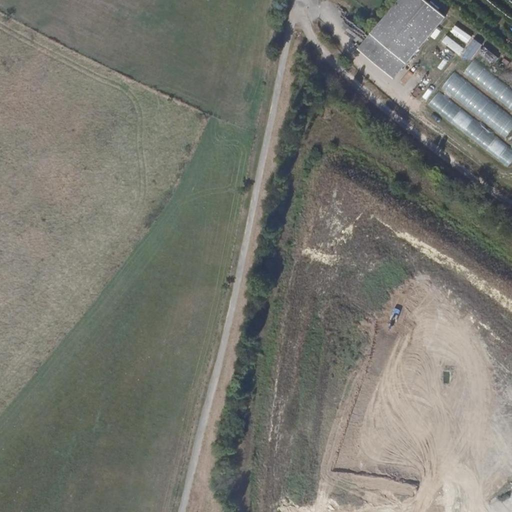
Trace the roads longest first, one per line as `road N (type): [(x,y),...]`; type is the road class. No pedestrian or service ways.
road 1 (track): [(186,511),(293,0)]
road 2 (track): [(511,204),(451,162),(348,70),(304,18),(299,0)]
